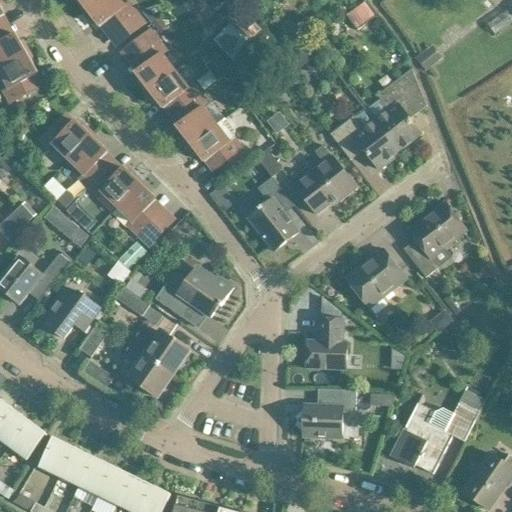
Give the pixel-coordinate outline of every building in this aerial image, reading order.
[(83,12),(99,0),(75,0),(75,1),(83,12)] [(125,7),(120,0),(99,0),(83,12),(83,13),(84,13),(92,23),(95,21),(99,28),(113,17),(120,27),(129,38),(146,24),(130,3),(125,7)] [(370,0),(359,8),(370,22),(387,8),(380,0),(370,0)] [(158,6),(141,11),(152,24),(164,14),(158,6)] [(214,41),(247,77),(284,43),(251,7),(214,41)] [(147,94),(176,72),(163,55),(168,52),(151,30),(133,44),(149,64),(136,75),(141,81),(138,83),(146,94),(147,94)] [(20,43),(16,36),(1,44),(0,42),(0,70),(30,53),(29,53),(23,41),(20,43)] [(30,54),(30,53),(0,70),(0,74),(8,90),(3,93),(10,104),(38,89),(32,78),(38,75),(34,68),(37,66),(30,54)] [(211,62),(205,67),(218,82),(224,78),(211,62)] [(409,119),(427,105),(412,70),(377,97),(389,112),(376,122),(401,155),(401,154),(400,152),(421,136),(409,119)] [(184,108),(201,95),(193,85),(188,89),(176,72),(147,94),(147,95),(156,105),(158,103),(163,110),(177,99),(184,108)] [(346,102),(357,113),(368,101),(356,90),(346,102)] [(188,148),(217,125),(204,109),(209,105),(201,95),(184,108),(191,118),(177,128),(182,134),(180,136),(188,147),(188,148)] [(380,171),(401,155),(376,122),(367,111),(355,120),(354,117),(330,135),(350,161),(351,161),(348,156),(360,146),(380,171)] [(69,161),(94,135),(84,125),(82,128),(76,122),(63,136),(54,127),(40,142),(49,151),(54,147),(69,161)] [(230,142),(217,125),(188,148),(189,148),(197,159),(199,157),(204,163),(218,153),(225,162),(243,149),(235,138),(230,142)] [(96,165),(108,153),(102,148),(104,145),(94,136),(95,135),(94,135),(69,161),(84,176),(80,180),(89,189),(104,174),(96,165)] [(357,189),(324,146),(315,153),(324,164),(294,187),(317,216),(339,199),(340,202),(357,189)] [(257,159),(272,179),(272,178),(283,170),(268,150),(257,159)] [(117,209),(143,182),(142,182),(132,173),(130,175),(124,169),(112,182),(104,174),(89,189),(98,198),(102,194),(117,209)] [(272,178),(272,179),(258,190),(269,203),(262,209),(262,208),(259,210),(259,211),(248,219),(274,253),(299,233),(270,195),(280,188),(272,178)] [(144,213),(156,200),(150,195),(153,192),(143,183),(143,182),(117,209),(132,223),(128,228),(148,247),(165,230),(153,219),(152,220),(144,213)] [(66,193),(57,203),(65,211),(75,201),(66,193)] [(92,196),(80,204),(87,214),(99,206),(92,196)] [(0,226),(0,232),(9,242),(36,216),(25,204),(0,226)] [(432,259),(467,232),(445,204),(409,231),(416,241),(404,250),(426,279),(439,269),(432,259)] [(75,228),(66,239),(80,250),(89,239),(75,228)] [(137,242),(119,260),(130,271),(148,253),(137,242)] [(369,309),(407,280),(384,251),(371,261),(373,263),(365,269),(363,267),(346,280),(369,309)] [(46,295),(73,261),(63,253),(61,256),(60,255),(43,276),(20,258),(0,282),(0,289),(20,306),(36,287),(46,295)] [(155,300),(182,319),(191,306),(211,319),(220,307),(221,308),(234,289),(217,277),(213,282),(196,270),(187,283),(174,274),(155,300)] [(142,318),(151,306),(123,287),(115,299),(142,318)] [(84,333),(102,309),(79,292),(75,298),(65,290),(41,323),(64,340),(74,326),(84,333)] [(323,298),(322,320),(338,321),(343,321),(343,314),(323,298)] [(348,371),(349,343),(345,343),(346,321),(343,321),(338,321),(322,320),(318,320),(318,342),(308,342),(306,370),(348,371)] [(80,350),(92,359),(111,332),(99,323),(80,350)] [(139,333),(130,346),(174,376),(190,353),(160,332),(153,343),(139,333)] [(444,336),(442,350),(458,353),(461,339),(444,336)] [(158,399),(174,376),(130,346),(122,358),(136,368),(128,379),(158,399)] [(305,416),(299,422),(304,428),(304,439),(342,440),(343,414),(356,414),(357,392),(342,391),(342,407),(305,406),(305,416)] [(454,415),(443,409),(436,413),(418,404),(404,431),(403,430),(390,457),(414,470),(416,467),(433,475),(453,437),(464,443),(485,403),(465,392),(454,415)] [(0,425),(12,409),(0,400),(0,425)] [(0,440),(10,448),(29,422),(12,409),(0,425),(0,440)] [(47,435),(29,422),(10,448),(28,461),(47,435)] [(59,478),(73,449),(54,439),(39,468),(59,478)] [(79,487),(93,458),(73,449),(59,478),(79,487)] [(511,457),(509,456),(504,464),(490,454),(463,493),(489,511),(511,477),(511,457)] [(98,497),(113,468),(93,458),(79,487),(98,497)] [(118,506),(132,477),(113,468),(98,497),(118,506)] [(129,511),(139,511),(152,487),(132,477),(118,506),(129,511)] [(163,511),(172,496),(152,487),(139,511),(163,511)] [(197,511),(200,503),(179,497),(174,511),(197,511)] [(220,511),(221,509),(200,503),(197,511),(220,511)]
